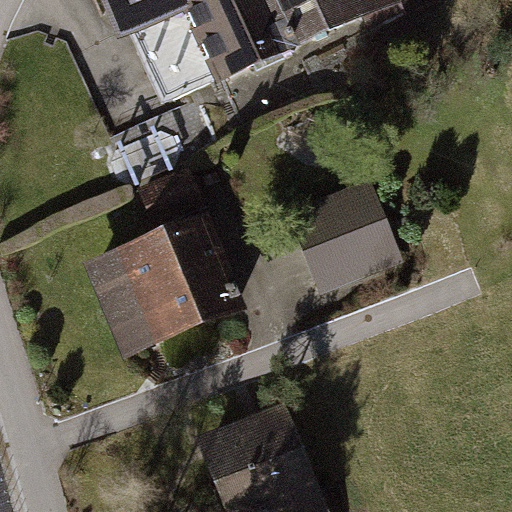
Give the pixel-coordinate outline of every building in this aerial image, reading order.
[(94,0),(122,57),(185,28),(218,98),(405,11),(408,17),(444,0),(94,0)] [(187,172),(142,191),(157,225),(202,206),(187,172)] [(369,184),(285,220),(318,298),(402,262),(369,184)] [(208,227),(84,278),(125,375),(248,323),(208,227)] [(324,511),(282,411),(174,457),(197,511),(324,511)]
